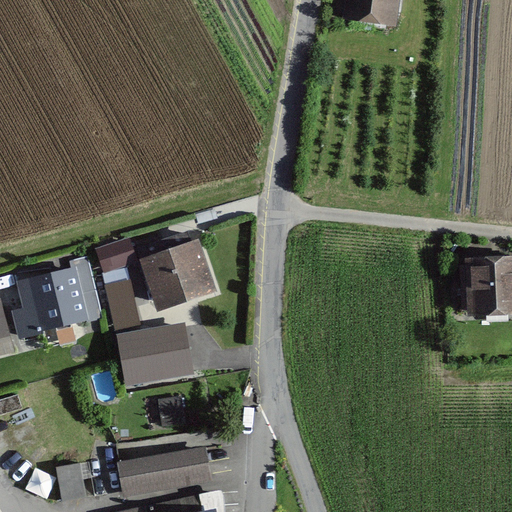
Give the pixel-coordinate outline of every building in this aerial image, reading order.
[(338,0),(336,20),(387,25),(389,0),(338,0)] [(88,248),(96,271),(129,259),(121,237),(88,248)] [(191,237),(129,258),(146,309),(209,288),(191,237)] [(511,252),(455,254),(457,315),(511,313),(511,252)] [(71,265),(9,280),(21,332),(83,317),(71,265)] [(0,319),(0,351),(8,349),(0,319)] [(185,323),(118,334),(127,388),(194,377),(185,323)] [(173,396),(153,398),(157,424),(176,422),(173,396)] [(198,448),(112,464),(117,495),(204,480),(198,448)] [(75,463),(50,467),(55,499),(80,495),(75,463)]
